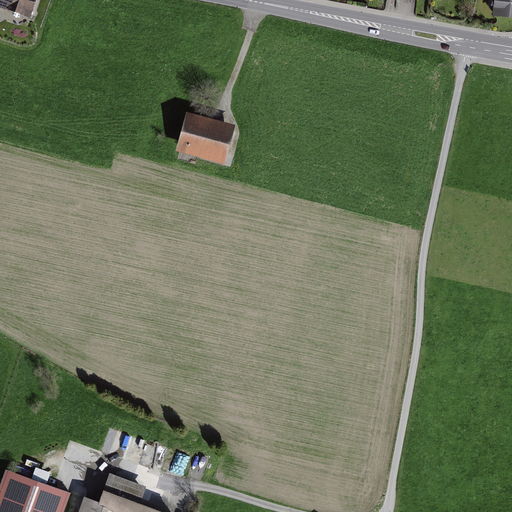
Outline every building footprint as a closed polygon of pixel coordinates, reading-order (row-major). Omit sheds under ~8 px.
[(0,0),(0,7),(30,18),(36,0),(0,0)] [(511,0),(494,0),(493,19),(511,20),(511,0)] [(235,127),(185,114),(176,149),(226,162),(235,127)] [(215,447),(122,419),(108,463),(189,488),(194,473),(206,477),(215,447)] [(66,511),(72,498),(8,475),(0,498),(0,511),(66,511)] [(102,507),(87,502),(83,511),(148,511),(140,509),(146,492),(111,480),(102,507)]
